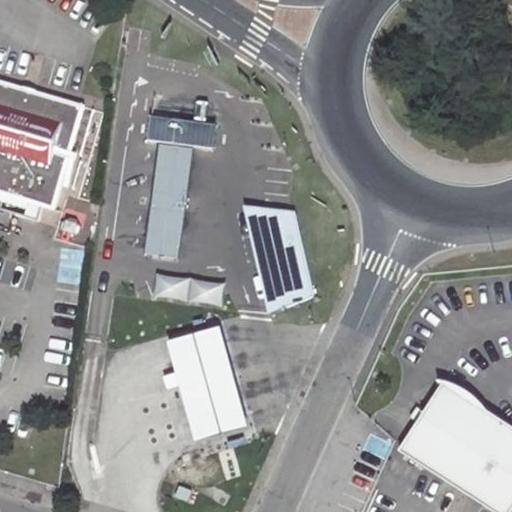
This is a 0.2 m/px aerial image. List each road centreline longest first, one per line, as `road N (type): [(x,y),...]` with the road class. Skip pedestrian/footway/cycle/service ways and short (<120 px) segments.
road 1 (residential): [(279,511),(409,203)]
road 2 (unknown): [(426,366),(413,398),(347,451),(315,511)]
road 3 (primary): [(201,0),(334,86)]
road 4 (primary): [(334,86),(356,155),(409,203)]
